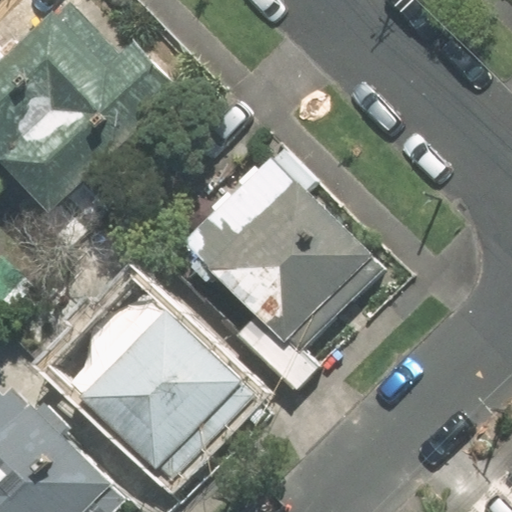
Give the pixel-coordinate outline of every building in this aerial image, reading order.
[(122,53),(68,0),(0,0),(0,9),(9,19),(0,27),(0,192),(41,234),(185,90),(135,40),(122,53)] [(238,335),(297,394),(326,365),(312,350),(388,275),(311,198),(326,184),(290,149),(189,250),(256,317),(238,335)] [(0,318),(33,284),(4,256),(0,260),(0,318)] [(140,282),(83,343),(100,358),(70,389),(176,490),(263,398),(140,282)] [(135,511),(67,444),(78,433),(47,402),(36,413),(17,394),(0,411),(0,511),(135,511)]
